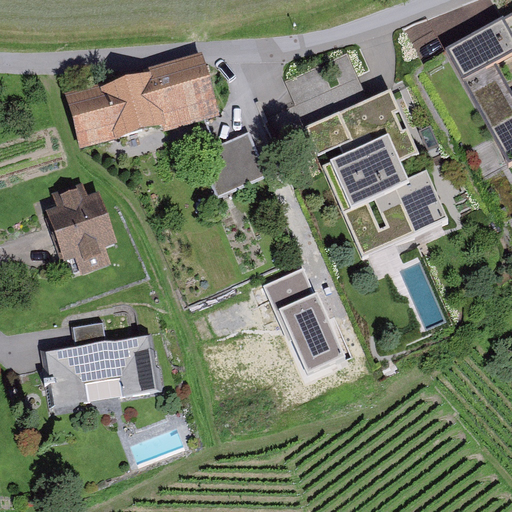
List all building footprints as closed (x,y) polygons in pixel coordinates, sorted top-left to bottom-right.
[(511,166),(511,165),(511,16),(448,53),(491,129),(511,166)] [(81,152),(214,119),(202,68),(68,101),(81,152)] [(325,98),(323,90),(332,88),(328,68),(290,75),(295,104),(325,98)] [(399,170),(419,161),(391,96),(306,133),(363,264),(448,228),(427,179),(407,188),(399,170)] [(267,182),(248,138),(214,152),(221,168),(205,175),(217,203),(267,182)] [(90,188),(43,202),(65,273),(111,260),(90,188)] [(148,337),(41,355),(50,412),(158,394),(148,337)]
